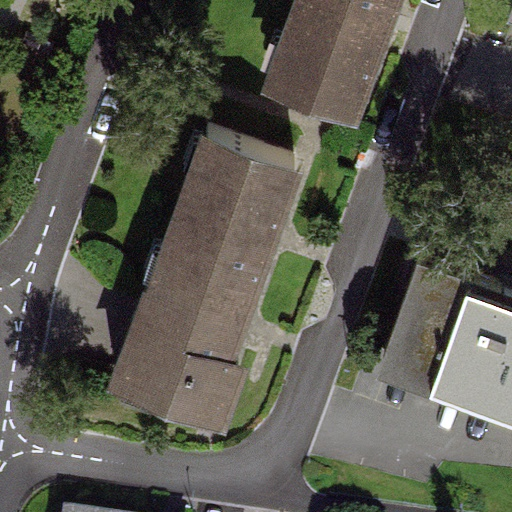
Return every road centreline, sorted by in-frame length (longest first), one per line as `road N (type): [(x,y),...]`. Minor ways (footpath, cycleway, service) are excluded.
road 1 (residential): [(440,0),(265,488)]
road 2 (residential): [(143,0),(23,332)]
road 3 (residential): [(265,488),(0,446)]
